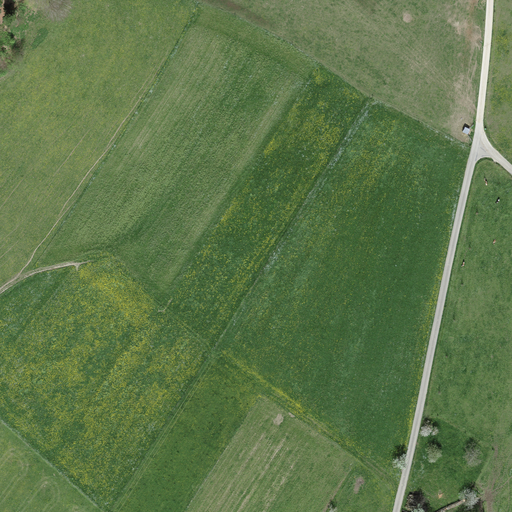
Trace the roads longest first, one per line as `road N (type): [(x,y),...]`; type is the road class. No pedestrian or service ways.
road 1 (unclassified): [(396,511),(477,139)]
road 2 (track): [(490,0),(477,139),(511,171)]
